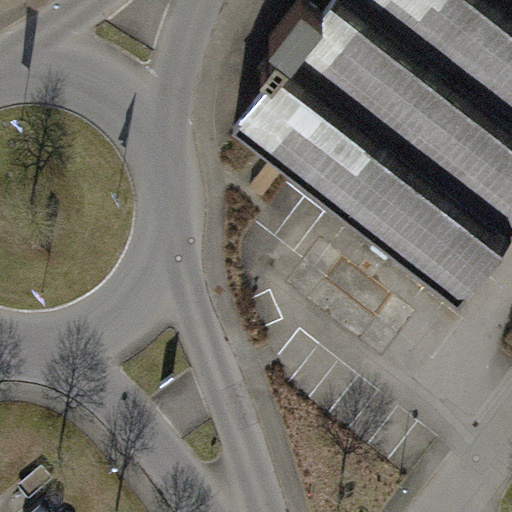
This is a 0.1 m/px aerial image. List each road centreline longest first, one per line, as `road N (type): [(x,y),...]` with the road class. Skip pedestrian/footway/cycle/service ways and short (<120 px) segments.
road 1 (unclassified): [(270,511),(185,259)]
road 2 (unclassified): [(57,363),(98,384),(142,426),(205,511)]
road 3 (unclassified): [(180,147),(143,95),(117,76),(87,62),(23,55)]
road 4 (unclassified): [(57,363),(91,355),(149,318),(185,259)]
road 5 (unclassified): [(180,147),(179,73),(199,0)]
